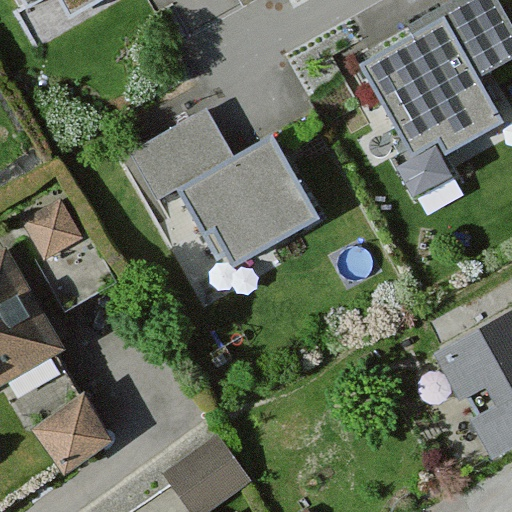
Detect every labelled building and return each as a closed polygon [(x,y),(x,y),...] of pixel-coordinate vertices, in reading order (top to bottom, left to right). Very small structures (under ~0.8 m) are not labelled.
[(24,0),(29,7),(40,0),(62,0),(72,16),(98,0),(24,0)] [(414,35),(359,66),(408,153),(438,137),(447,153),(501,123),(475,77),(511,56),(511,29),(495,0),(451,0),(408,24),(414,35)] [(272,133),(176,187),(202,234),(214,227),(234,263),(318,215),(272,133)] [(156,198),(176,187),(149,140),(129,151),(156,198)] [(65,201),(46,215),(61,234),(79,219),(65,201)] [(0,381),(62,343),(5,253),(0,255),(0,381)] [(511,426),(511,301),(441,340),(494,437),(511,426)] [(66,463),(116,426),(80,377),(30,414),(66,463)] [(174,474),(191,500),(230,475),(212,448),(174,474)]
